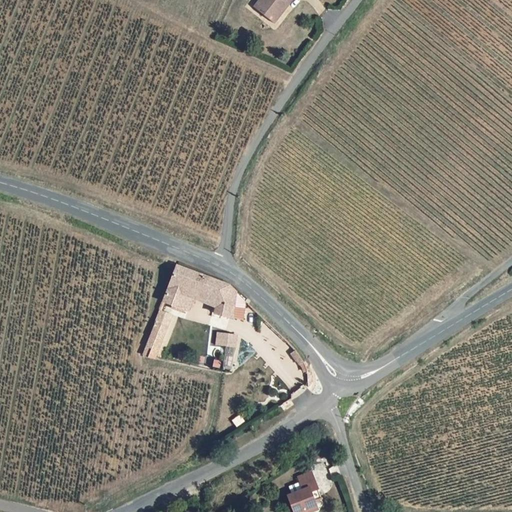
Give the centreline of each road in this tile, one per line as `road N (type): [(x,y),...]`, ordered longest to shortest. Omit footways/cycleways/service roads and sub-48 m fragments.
road 1 (unclassified): [(356,0),(262,127),(228,212),(223,268)]
road 2 (tertiary): [(0,184),(223,268)]
road 3 (tertiary): [(328,403),(124,511)]
road 4 (tertiary): [(223,268),(344,383)]
road 5 (unclassified): [(419,343),(511,262)]
